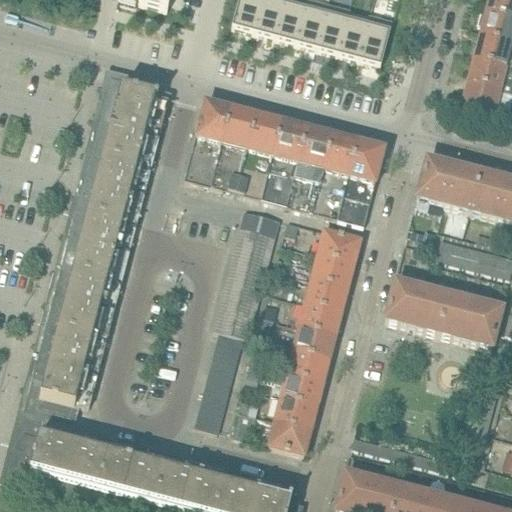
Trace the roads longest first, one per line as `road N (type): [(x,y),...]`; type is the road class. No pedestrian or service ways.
road 1 (residential): [(316,511),(409,139)]
road 2 (residential): [(409,139),(101,59)]
road 3 (residential): [(409,139),(442,0)]
